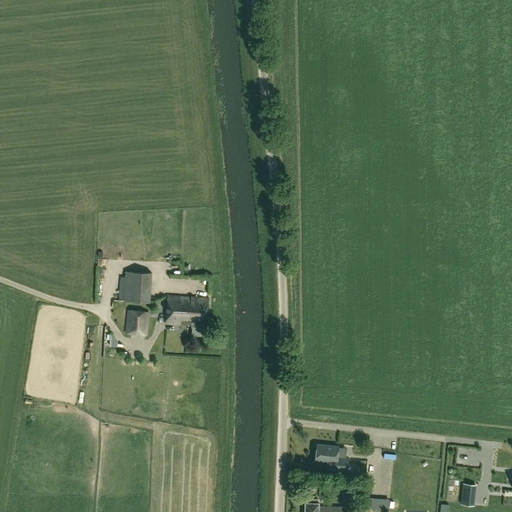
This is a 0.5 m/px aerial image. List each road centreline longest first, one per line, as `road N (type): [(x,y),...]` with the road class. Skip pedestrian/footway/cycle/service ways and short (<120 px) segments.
road 1 (unclassified): [(272,511),(275,245),(253,0)]
road 2 (unknown): [(275,419),(487,444),(482,492)]
